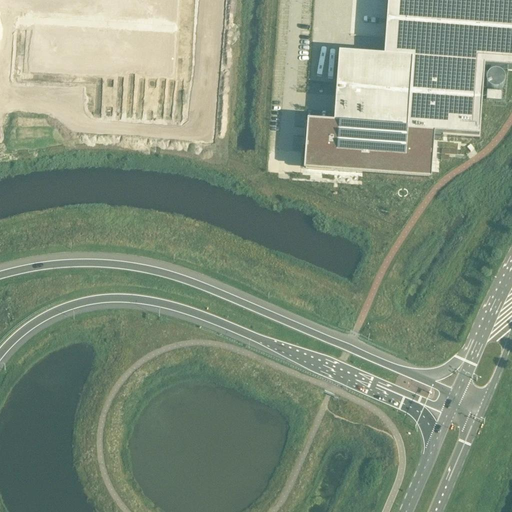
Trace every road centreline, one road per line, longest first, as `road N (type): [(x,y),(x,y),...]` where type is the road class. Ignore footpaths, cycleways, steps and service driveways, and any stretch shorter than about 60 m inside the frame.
road 1 (motorway): [(0,355),(47,316),(78,305),(110,298),(166,304),(445,419)]
road 2 (motorway): [(405,372),(134,266),(76,263),(0,278)]
